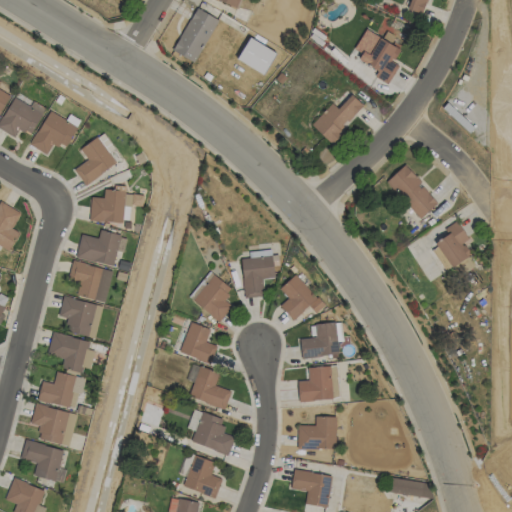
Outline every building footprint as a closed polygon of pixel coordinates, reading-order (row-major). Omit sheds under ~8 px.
[(217,0),(236,8),(239,0),(217,0)] [(422,15),(427,0),(409,0),(406,9),(422,15)] [(218,20),(196,7),(171,50),(193,63),(218,20)] [(353,49),(361,53),(358,60),(377,70),(374,77),(388,84),(398,65),(392,62),(400,48),(364,29),(353,49)] [(275,52),(248,37),(236,59),(263,74),(275,52)] [(310,125),(329,142),(363,106),(351,94),(337,109),(331,103),(310,125)] [(29,135),(45,109),(32,101),(29,106),(14,97),(0,120),(0,129),(13,137),(18,129),(29,135)] [(29,145),(46,154),(53,142),(64,148),(76,126),(48,111),(29,145)] [(83,185),(115,164),(97,136),(79,149),(86,160),(73,169),(83,185)] [(385,182),(419,219),(437,202),(403,165),(385,182)] [(88,220),(128,223),(129,205),(142,206),(142,195),(124,194),(124,191),(103,190),(103,198),(89,197),(88,220)] [(0,248),(13,249),(13,231),(15,231),(15,206),(0,206),(0,248)] [(443,228),(447,234),(434,243),(451,267),(470,254),(462,242),(468,238),(456,220),(443,228)] [(74,256),(111,266),(120,235),(99,229),(97,238),(80,234),(74,256)] [(262,278),(273,278),(272,257),(241,258),(242,297),(262,297),(262,278)] [(112,270),(71,261),(67,278),(79,280),(75,295),(104,302),(112,270)] [(223,299),(231,289),(209,271),(187,297),(218,322),(231,305),(223,299)] [(292,320),(308,305),(314,313),(323,305),(294,274),(278,289),(287,298),(278,306),(292,320)] [(101,306),(62,296),(57,316),(67,318),(64,330),(93,337),(101,306)] [(216,346),(205,342),(209,329),(189,321),(178,352),(209,364),(216,346)] [(314,325),(315,337),(298,339),(301,358),(337,354),(336,342),(342,341),(339,321),(314,325)] [(47,355),(62,358),(60,368),(81,372),(82,367),(90,369),(93,350),(87,349),(89,340),(51,333),(47,355)] [(306,367),(307,380),(296,381),(297,401),(338,399),(336,365),(306,367)] [(229,390),(214,385),(218,372),(197,366),(188,398),(224,408),(229,390)] [(40,380),(37,400),(76,408),(82,377),(54,372),(52,383),(40,380)] [(75,412),(33,405),(30,424),(39,425),(37,440),(69,446),(75,412)] [(335,417),(314,416),(313,426),(297,425),(296,448),(334,449),(335,417)] [(61,448),(23,441),(20,459),(35,462),(32,476),(55,480),(61,448)] [(181,486),(214,498),(221,479),(209,474),(213,462),(193,455),(181,486)] [(330,474),(292,470),(290,488),(306,491),(304,504),(326,507),(330,474)] [(43,490),(12,478),(4,500),(15,504),(11,511),(43,511),(45,508),(38,505),(43,490)] [(422,481),(389,478),(388,493),(420,496),(422,481)] [(195,511),(198,502),(176,498),(173,511),(195,511)]
